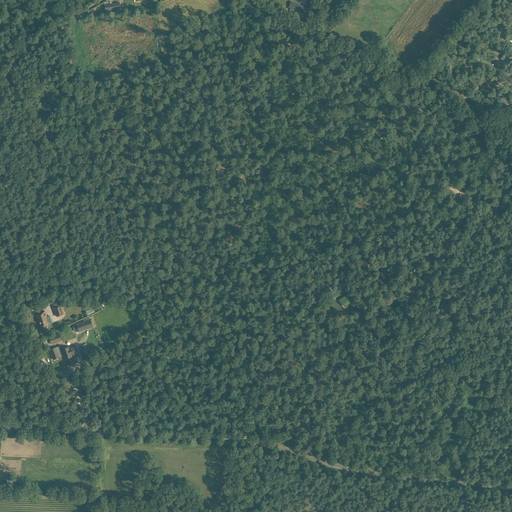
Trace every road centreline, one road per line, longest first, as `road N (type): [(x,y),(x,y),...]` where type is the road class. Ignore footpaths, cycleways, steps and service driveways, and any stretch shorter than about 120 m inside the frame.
road 1 (track): [(242,437),(273,39)]
road 2 (unclassified): [(511,483),(361,471),(252,439)]
road 3 (unclassified): [(94,431),(252,439)]
